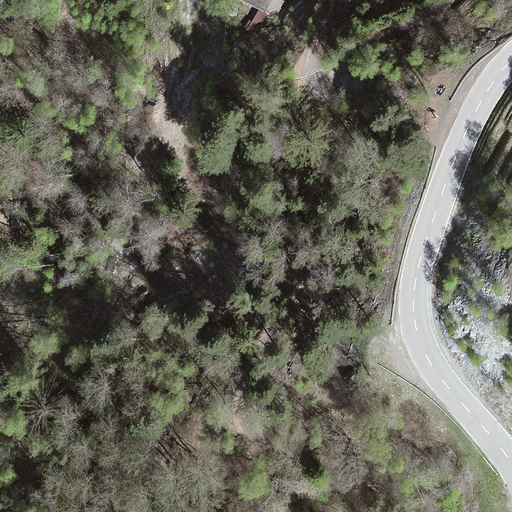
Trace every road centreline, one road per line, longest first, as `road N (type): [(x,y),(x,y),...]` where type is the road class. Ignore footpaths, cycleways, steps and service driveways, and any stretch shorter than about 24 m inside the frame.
road 1 (tertiary): [(511,59),(485,92),(453,161),(413,297),(433,368),(511,463)]
road 2 (track): [(448,0),(358,52),(334,82),(316,85)]
